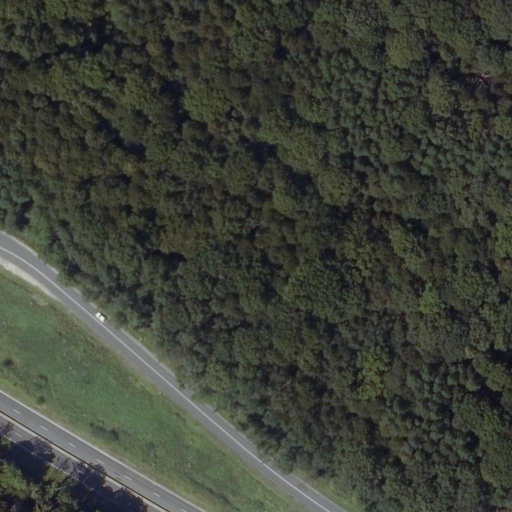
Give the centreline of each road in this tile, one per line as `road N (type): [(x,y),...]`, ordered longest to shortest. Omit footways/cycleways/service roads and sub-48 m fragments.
road 1 (secondary): [(328,511),(0,246)]
road 2 (trunk): [(181,511),(0,403)]
road 3 (trunk): [(0,425),(144,511)]
